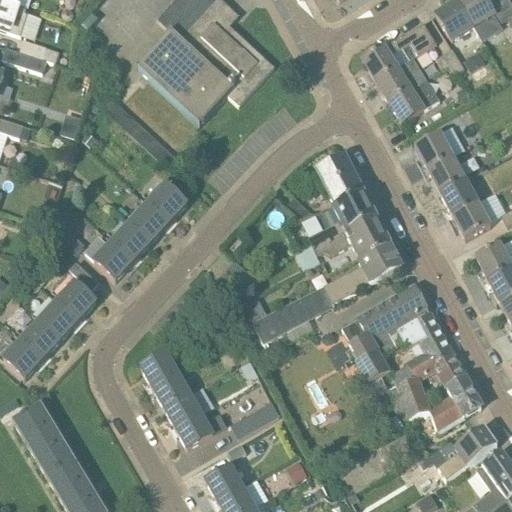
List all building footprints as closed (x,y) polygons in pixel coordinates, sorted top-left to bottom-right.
[(0,0),(0,3),(21,10),(24,0),(0,0)] [(216,0),(215,0),(174,0),(157,18),(168,29),(138,63),(136,73),(199,131),(227,100),(238,111),(274,71),(275,68),(231,26),(240,16),(223,0),(216,0)] [(465,0),(456,6),(473,33),(479,41),(481,45),(503,31),(500,26),(511,19),(511,6),(508,0),(507,0),(490,11),(483,0),(465,0)] [(26,12),(21,10),(0,3),(0,31),(21,38),(28,17),(25,17),(26,12)] [(479,41),(473,33),(456,6),(435,19),(458,55),(479,41)] [(71,23),(73,20),(73,16),(70,13),(67,12),(63,13),(61,17),(61,21),(64,24),(68,24),(71,23)] [(398,72),(413,63),(412,63),(400,70),(392,58),(411,47),(418,59),(436,48),(424,29),(418,33),(417,31),(362,65),(375,85),(397,71),(398,72)] [(20,56),(44,64),(56,67),(59,55),(22,46),(20,56)] [(44,64),(20,56),(5,52),(2,66),(41,76),(44,64)] [(452,53),(436,63),(442,73),(448,70),(454,79),(465,73),(452,53)] [(470,76),(485,66),(479,56),(463,66),(470,76)] [(387,106),(425,83),(413,63),(398,72),(397,71),(375,85),(387,106)] [(425,83),(387,106),(401,128),(439,105),(425,83)] [(471,101),(464,90),(456,95),(463,106),(471,101)] [(158,164),(168,154),(113,104),(103,115),(158,164)] [(19,142),(22,130),(1,123),(0,125),(0,135),(7,138),(19,142)] [(22,130),(19,142),(27,145),(31,133),(22,130)] [(88,137),(82,144),(90,150),(96,143),(88,137)] [(427,175),(453,161),(440,137),(414,152),(427,175)] [(333,212),(363,197),(344,160),(314,175),(332,211),(333,212)] [(439,198),(465,184),(453,161),(427,175),(439,198)] [(452,220),(478,206),(465,184),(439,198),(452,220)] [(147,208),(168,228),(186,208),(165,189),(147,208)] [(314,254),(375,222),(363,197),(333,212),(332,211),(332,212),(320,219),(327,233),(307,243),(311,250),(312,250),(314,254)] [(285,210),(299,224),(313,218),(294,201),(285,210)] [(478,206),(452,220),(465,244),(491,230),(478,206)] [(151,247),(168,228),(147,208),(129,227),(151,247)] [(44,211),(37,213),(34,224),(49,228),(53,214),(44,211)] [(508,231),(511,228),(511,213),(501,220),(508,231)] [(357,262),(388,246),(375,222),(314,254),(312,250),(311,250),(317,262),(322,260),(325,257),(329,259),(350,249),(357,262)] [(133,266),(151,247),(129,227),(111,246),(133,266)] [(75,259),(84,250),(68,234),(59,243),(75,259)] [(133,266),(111,246),(101,237),(83,257),(114,286),(133,266)] [(235,257),(243,248),(237,243),(229,252),(235,257)] [(323,291),(332,308),(401,272),(388,246),(357,262),(362,271),(323,291)] [(487,286),(511,271),(511,268),(501,248),(474,262),(487,286)] [(75,267),(67,260),(61,266),(69,274),(75,267)] [(234,299),(250,281),(232,266),(217,285),(234,299)] [(57,306),(78,325),(96,306),(88,299),(98,289),(76,268),(69,275),(78,283),(57,306)] [(500,308),(511,301),(511,271),(487,286),(500,308)] [(0,282),(0,299),(1,300),(9,290),(0,282)] [(334,311),(332,308),(323,291),(267,319),(243,334),(253,353),(334,311)] [(372,346),(373,345),(427,315),(415,292),(341,334),(346,342),(361,332),(369,345),(370,344),(372,346)] [(511,331),(511,301),(500,308),(511,331)] [(243,334),(267,319),(258,303),(234,316),(243,334)] [(60,345),(78,325),(57,306),(39,325),(60,345)] [(434,370),(453,359),(430,319),(428,314),(427,315),(373,345),(378,354),(379,353),(382,358),(396,350),(394,348),(401,344),(404,350),(411,352),(415,360),(425,354),(434,370)] [(42,364),(60,345),(39,325),(21,344),(42,364)] [(378,354),(373,345),(372,346),(370,344),(369,345),(361,332),(346,342),(357,365),(354,367),(370,396),(382,389),(378,382),(391,374),(382,358),(379,353),(378,354)] [(23,384),(42,364),(21,344),(2,364),(23,384)] [(429,417),(439,442),(475,415),(482,411),(466,383),(453,359),(434,370),(425,354),(415,360),(417,362),(406,368),(414,382),(396,390),(400,401),(391,404),(396,417),(403,414),(407,425),(429,417)] [(152,394),(178,379),(166,358),(140,373),(152,394)] [(258,381),(251,366),(250,365),(240,370),(248,386),(258,381)] [(163,414),(189,399),(178,379),(152,394),(163,414)] [(387,393),(391,404),(400,401),(396,390),(387,393)] [(175,434),(201,419),(193,403),(190,399),(189,400),(189,399),(163,414),(175,434)] [(237,443),(256,432),(279,418),(272,407),(230,431),(237,443)] [(29,453),(37,467),(41,474),(46,481),(72,464),(68,458),(64,451),(56,437),(47,423),(38,409),(11,425),(20,440),(29,453)] [(201,419),(175,434),(187,455),(227,432),(220,420),(209,426),(204,417),(201,419)] [(448,485),(497,451),(484,432),(455,452),(451,446),(426,462),(423,458),(416,462),(423,475),(446,462),(449,467),(439,473),(448,485)] [(233,465),(246,457),(241,448),(227,456),(233,465)] [(501,511),(511,504),(511,472),(501,457),(475,475),(491,497),(469,511),(501,511)] [(81,478),(72,464),(46,481),(54,494),(62,508),(64,511),(101,511),(97,505),(89,492),(81,478)] [(299,465),(286,472),(295,488),(308,481),(299,465)] [(217,508),(243,493),(231,471),(205,487),(217,508)] [(219,511),(254,511),(243,493),(217,508),(219,511)] [(320,493),(314,496),(318,504),(324,501),(320,493)] [(423,502),(427,511),(445,511),(448,511),(441,494),(423,502)]
